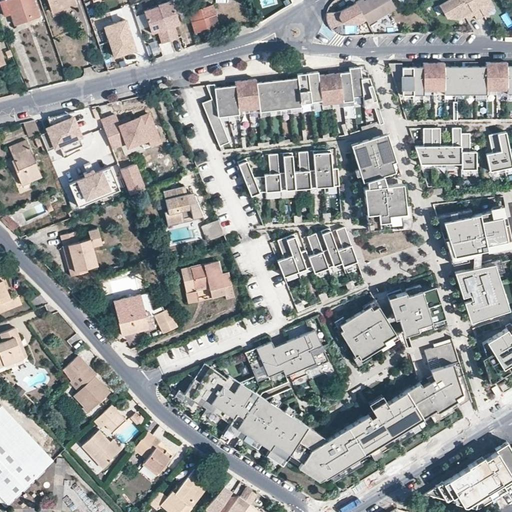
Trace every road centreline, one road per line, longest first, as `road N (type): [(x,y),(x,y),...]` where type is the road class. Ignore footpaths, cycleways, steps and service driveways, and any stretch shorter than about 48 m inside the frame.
road 1 (residential): [(0,235),(179,428),(303,511)]
road 2 (residential): [(0,112),(295,32)]
road 3 (residential): [(295,32),(333,50),(511,48)]
road 4 (tertiary): [(511,409),(346,511)]
